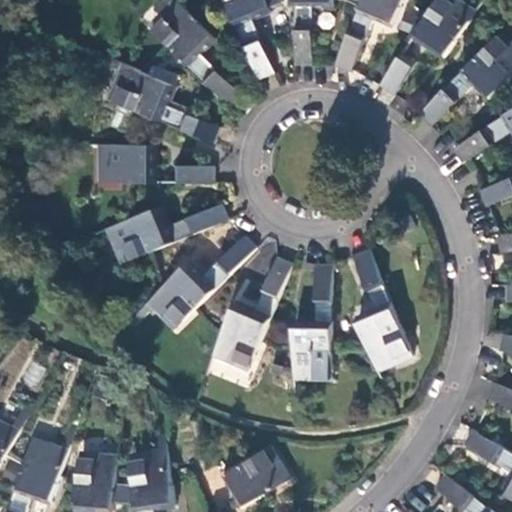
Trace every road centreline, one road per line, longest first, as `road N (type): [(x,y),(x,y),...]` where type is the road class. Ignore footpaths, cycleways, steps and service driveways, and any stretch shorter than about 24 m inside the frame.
road 1 (residential): [(367,511),(443,415),(464,368),(472,319),(464,235),(426,169),(399,152)]
road 2 (residential): [(399,152),(370,115),(337,98),(289,104),(271,122),(255,162),(269,207),(302,225),(349,219)]
